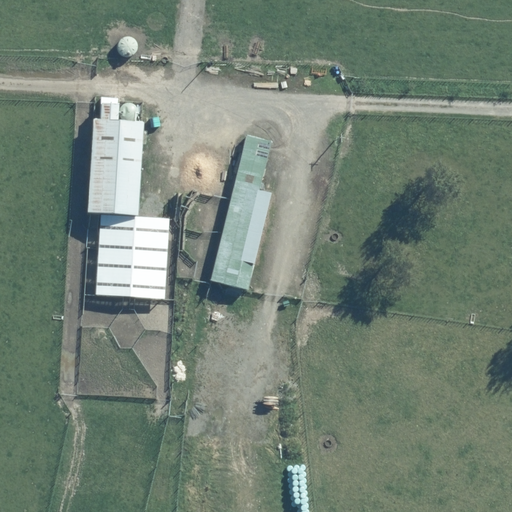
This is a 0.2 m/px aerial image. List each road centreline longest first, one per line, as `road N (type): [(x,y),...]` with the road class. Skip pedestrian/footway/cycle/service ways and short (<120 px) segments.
road 1 (track): [(351,103),(0,85)]
road 2 (unclassified): [(511,109),(351,103)]
